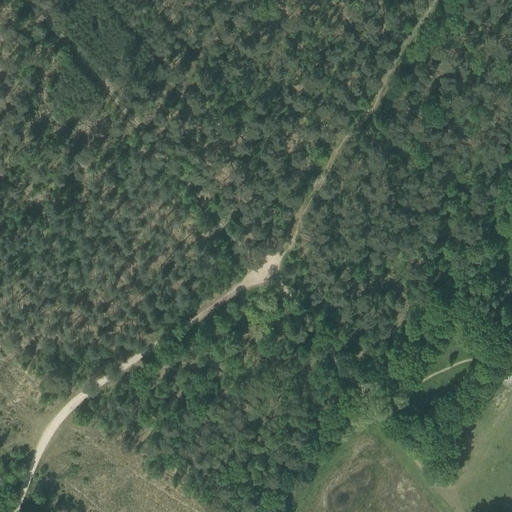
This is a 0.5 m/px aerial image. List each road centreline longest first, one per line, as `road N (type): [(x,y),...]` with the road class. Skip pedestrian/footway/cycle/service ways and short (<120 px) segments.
road 1 (track): [(27,0),(256,272)]
road 2 (track): [(14,511),(63,412),(256,272)]
